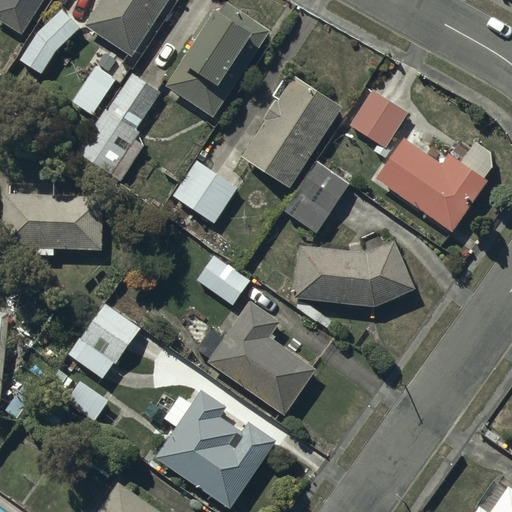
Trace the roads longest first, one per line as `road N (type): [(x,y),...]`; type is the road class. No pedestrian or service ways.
road 1 (residential): [(354,511),(511,290)]
road 2 (residential): [(511,65),(399,0)]
